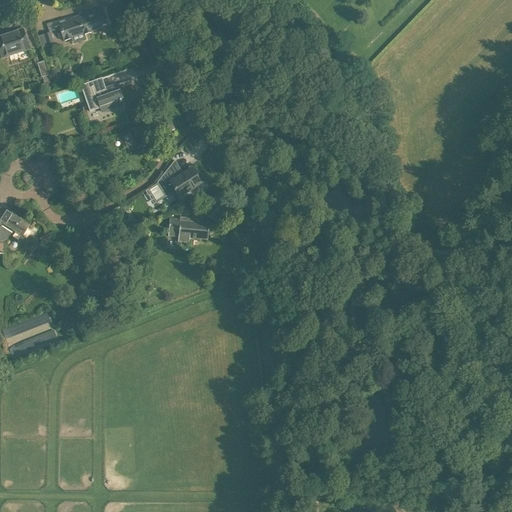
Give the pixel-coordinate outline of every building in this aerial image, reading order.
[(90,31),(107,26),(101,8),(80,15),(80,16),(66,20),(65,19),(52,23),(55,31),(59,30),(63,40),(64,41),(71,39),(71,37),(82,34),(83,35),(84,35),(91,33),(90,31)] [(0,36),(0,53),(1,58),(8,56),(8,55),(28,49),(22,30),(0,36)] [(53,44),(50,33),(38,37),(41,48),(53,44)] [(37,63),(41,77),(49,75),(44,61),(37,63)] [(122,105),(115,85),(105,89),(101,78),(80,85),(89,110),(100,106),(102,112),(122,105)] [(155,130),(147,134),(151,141),(174,130),(164,111),(129,129),(130,131),(126,133),(129,141),(135,138),(134,136),(146,130),(146,131),(150,129),(150,128),(153,126),(155,130)] [(135,138),(129,141),(124,144),(128,152),(139,146),(135,138)] [(182,173),(174,160),(156,183),(160,188),(162,187),(167,194),(173,190),(174,191),(175,191),(180,198),(183,196),(201,184),(190,168),(182,173)] [(0,241),(1,241),(3,240),(4,240),(5,239),(6,239),(7,238),(8,237),(9,236),(12,231),(22,237),(30,225),(10,212),(9,213),(5,210),(4,212),(3,211),(2,211),(1,210),(0,210),(0,241)] [(168,234),(178,235),(177,242),(188,243),(189,238),(207,239),(209,224),(180,221),(180,220),(169,219),(168,234)] [(12,357),(58,340),(48,311),(1,329),(12,357)]
